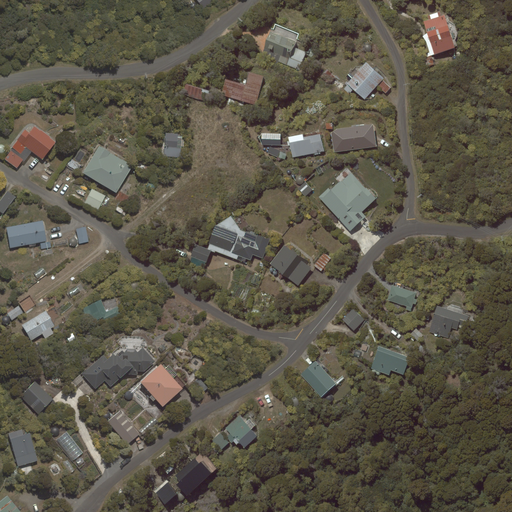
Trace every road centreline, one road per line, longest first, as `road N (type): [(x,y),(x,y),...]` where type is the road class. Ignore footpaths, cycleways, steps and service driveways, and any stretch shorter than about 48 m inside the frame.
road 1 (residential): [(304,341),(251,331),(184,297),(108,232),(0,165)]
road 2 (residential): [(304,341),(269,375),(166,436),(81,511)]
road 3 (residential): [(0,87),(62,72),(167,63),(251,0)]
road 4 (residential): [(407,228),(400,73),(364,0)]
road 5 (residential): [(407,228),(373,254),(304,341)]
